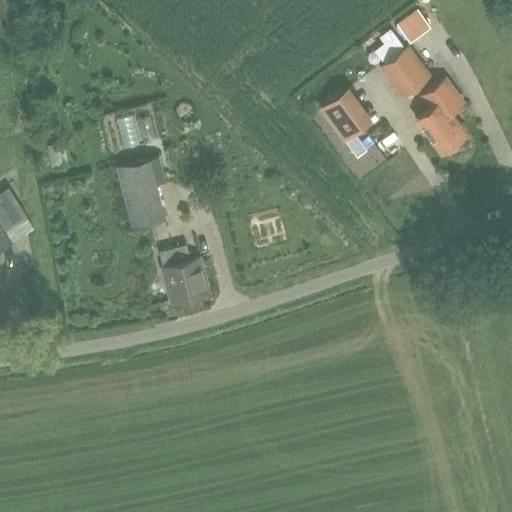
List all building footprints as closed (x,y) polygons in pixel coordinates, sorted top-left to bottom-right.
[(404,48),(380,65),(402,94),(431,73),(409,44),(404,48)] [(434,122),(450,110),(463,100),(445,77),(424,92),(433,104),(425,110),(434,122)] [(321,106),(344,137),(371,116),(348,86),(321,106)] [(466,132),(450,110),(434,122),(425,110),(417,115),(442,150),(448,145),(451,148),(455,150),(463,144),(462,140),(460,136),(466,132)] [(51,167),(70,164),(65,141),(47,144),(51,167)] [(159,153),(116,164),(131,225),(166,216),(157,182),(166,179),(159,153)] [(11,187),(0,194),(0,250),(14,242),(6,229),(28,215),(11,187)] [(200,255),(191,257),(187,242),(159,250),(163,264),(162,265),(171,301),(209,291),(200,255)]
